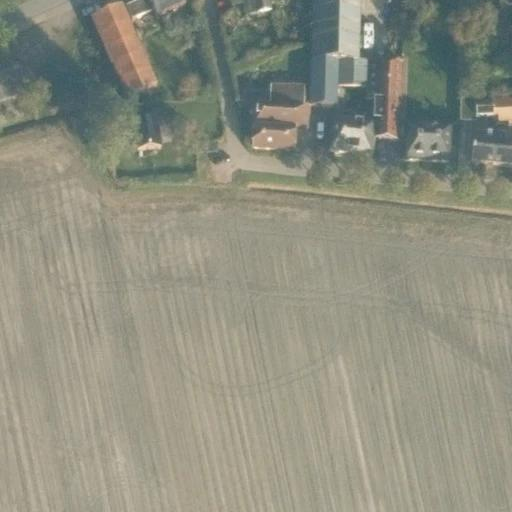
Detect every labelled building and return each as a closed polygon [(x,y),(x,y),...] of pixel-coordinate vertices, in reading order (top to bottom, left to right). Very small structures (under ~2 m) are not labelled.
[(145,0),(125,9),(131,22),(145,16),(152,13),(155,20),(173,12),(181,8),(184,7),(181,0),(145,0)] [(227,0),(228,1),(230,0),(245,0),(250,17),(270,12),(267,0),(227,0)] [(311,0),(310,61),(309,87),(309,88),(308,108),(335,109),(336,62),(358,63),(360,0),(311,0)] [(120,8),(91,20),(126,100),(155,88),(127,24),(120,8)] [(0,116),(12,111),(8,103),(23,97),(4,53),(0,55),(0,116)] [(366,80),(366,123),(374,123),(372,140),(397,143),(398,128),(401,103),(400,103),(400,80),(366,80)] [(308,108),(309,88),(269,87),(269,94),(250,93),(249,114),(253,114),(250,150),(293,152),(294,129),(307,130),(308,108)] [(470,163),(492,166),(496,133),(497,118),(492,118),(492,103),(474,103),(474,101),(460,101),(460,123),(475,122),(475,119),(485,118),(483,132),(474,131),(470,163)] [(511,101),(492,103),(492,118),(497,118),(496,133),(492,166),(511,167),(511,134),(507,134),(508,124),(511,124),(511,101)] [(159,149),(154,115),(132,117),(131,115),(111,118),(112,133),(133,130),(136,152),(159,149)] [(371,157),(372,140),(374,123),(366,123),(331,119),(327,153),(371,157)] [(398,128),(397,143),(404,143),(403,161),(426,162),(448,163),(450,127),(427,126),(405,125),(405,129),(398,128)]
